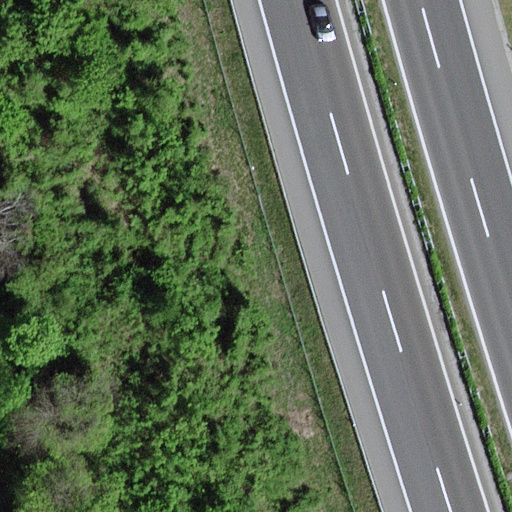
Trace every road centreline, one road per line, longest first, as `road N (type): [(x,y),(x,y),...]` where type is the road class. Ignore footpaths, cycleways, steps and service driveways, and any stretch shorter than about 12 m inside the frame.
road 1 (motorway): [(300,0),(451,511)]
road 2 (motorway): [(511,293),(427,0)]
